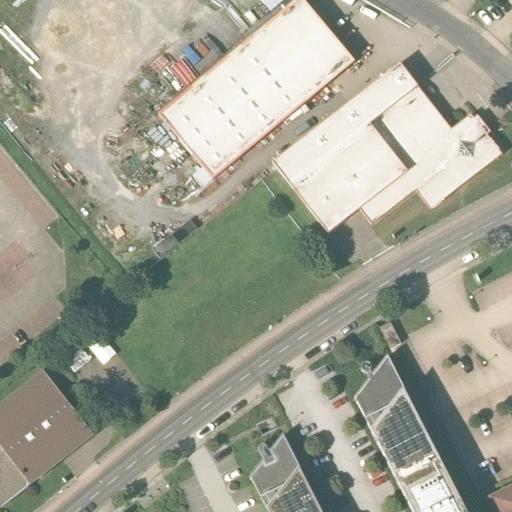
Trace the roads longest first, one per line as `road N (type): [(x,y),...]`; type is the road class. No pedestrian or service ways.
road 1 (tertiary): [(77,511),(283,350),(511,214)]
road 2 (unclassified): [(511,83),(402,0)]
